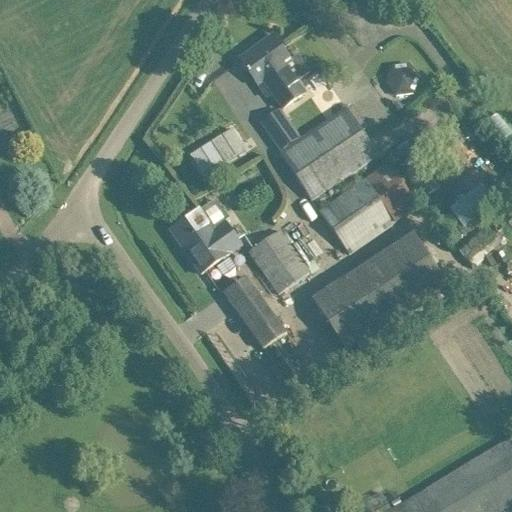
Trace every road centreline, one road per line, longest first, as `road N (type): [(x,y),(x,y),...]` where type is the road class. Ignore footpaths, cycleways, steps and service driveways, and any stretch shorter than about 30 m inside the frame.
road 1 (unclassified): [(297,511),(247,403),(85,201)]
road 2 (unclassified): [(85,201),(209,0)]
road 3 (unclassified): [(0,302),(85,201)]
